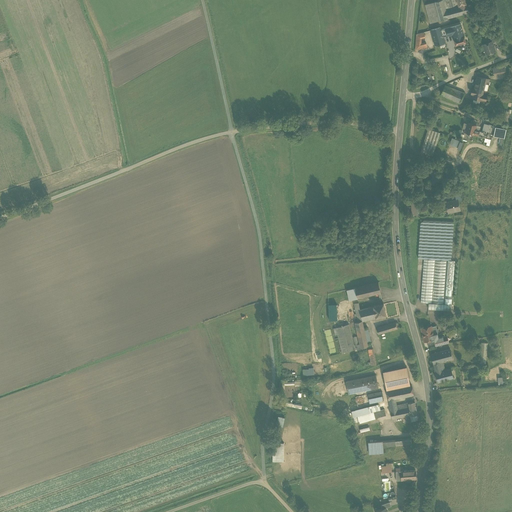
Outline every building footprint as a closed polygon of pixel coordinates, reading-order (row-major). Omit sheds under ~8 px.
[(442,0),(440,0),(434,2),(440,20),(448,18),(445,9),(442,0)] [(456,0),(442,0),(445,9),(453,7),(453,6),(454,6),(455,7),(458,6),(456,0)] [(464,0),(456,0),(458,6),(461,15),(468,13),(464,0)] [(434,2),(425,4),(430,23),(440,20),(434,2)] [(453,7),(445,9),(448,18),(461,15),(458,6),(455,7),(454,6),(453,6),(453,7)] [(450,27),(452,33),(453,36),(463,33),(460,25),(450,27)] [(452,33),(450,27),(440,30),(442,37),(443,37),(445,36),(449,35),(452,33)] [(440,28),(431,30),(435,45),(444,42),(443,37),(442,37),(440,30),(440,28)] [(427,31),(416,34),(415,50),(427,47),(426,42),(421,43),(421,39),(429,37),(427,31)] [(463,33),(453,36),(454,40),(455,45),(466,42),(464,37),(463,33)] [(491,41),(483,44),(486,54),(495,51),(492,43),(491,41)] [(490,79),(476,77),(474,89),(472,89),(472,91),(483,93),(484,91),(483,91),(484,90),(485,84),(488,85),(490,79)] [(464,93),(445,85),(441,95),(460,103),(464,93)] [(483,93),(472,91),(471,94),(473,94),(472,98),(481,100),(486,101),(487,96),(483,95),(483,93)] [(476,125),(468,123),(466,129),(465,129),(464,132),(473,135),(475,129),(476,125)] [(484,123),(482,131),(486,132),(485,138),(491,139),(492,134),(490,134),(493,125),(489,124),(489,125),(484,123)] [(506,130),(495,128),(493,136),(504,138),(506,130)] [(440,133),(428,129),(420,152),(432,156),(440,133)] [(479,130),(475,129),(473,135),(485,138),(486,132),(482,131),(479,130)] [(450,144),(457,147),(459,141),(452,138),(450,144)] [(457,201),(446,203),(448,211),(451,210),(451,213),(454,212),(460,211),(457,201)] [(453,222),(424,220),(420,223),(418,259),(423,259),(451,261),(453,222)] [(455,261),(451,261),(423,259),(420,303),(428,303),(428,309),(451,311),(455,261)] [(378,282),(355,288),(357,298),(380,293),(378,282)] [(355,288),(347,289),(349,300),(357,298),(355,288)] [(358,302),(354,303),(358,321),(359,325),(363,324),(362,320),(359,309),(360,309),(358,302)] [(384,303),(373,306),(376,317),(386,315),(384,303)] [(360,309),(359,309),(362,320),(376,317),(373,306),(360,309)] [(363,324),(359,325),(358,321),(355,322),(359,343),(360,348),(368,346),(367,341),(365,333),(363,324)] [(395,322),(376,327),(378,333),(397,328),(395,322)] [(349,324),(335,327),(342,352),(355,349),(354,344),(349,324)] [(431,327),(431,326),(421,328),(424,341),(434,339),(436,346),(449,343),(447,335),(438,338),(435,326),(431,327)] [(488,342),(481,342),(479,363),(486,363),(488,342)] [(373,348),(368,349),(371,365),(376,364),(373,348)] [(450,350),(443,351),(445,357),(442,358),(443,361),(452,359),(450,350)] [(443,351),(431,354),(435,373),(445,370),(443,361),(442,358),(445,357),(443,351)] [(407,367),(383,372),(386,390),(394,388),(410,385),(407,367)] [(445,370),(435,373),(438,382),(453,378),(451,369),(445,370)] [(376,374),(346,380),(348,393),(378,387),(376,374)] [(410,385),(394,388),(396,398),(413,395),(412,385),(410,385)] [(386,390),(388,400),(396,398),(394,388),(386,390)] [(382,391),(368,394),(369,403),(384,400),(382,391)] [(396,398),(388,400),(390,406),(397,405),(396,398)] [(374,411),(384,408),(382,402),(352,411),(353,417),(374,411)] [(415,402),(408,403),(410,416),(417,414),(415,402)] [(397,405),(390,406),(392,419),(407,416),(410,416),(408,403),(397,405)] [(384,408),(374,411),(353,417),(354,422),(359,420),(360,422),(375,418),(375,417),(386,414),(384,408)] [(278,416),(273,439),(279,440),(285,418),(278,416)] [(382,440),(368,441),(369,453),(383,452),(383,446),(382,440)] [(284,443),(273,443),(273,461),(284,461),(284,443)] [(415,470),(401,471),(401,480),(405,480),(410,479),(416,479),(415,470)]
